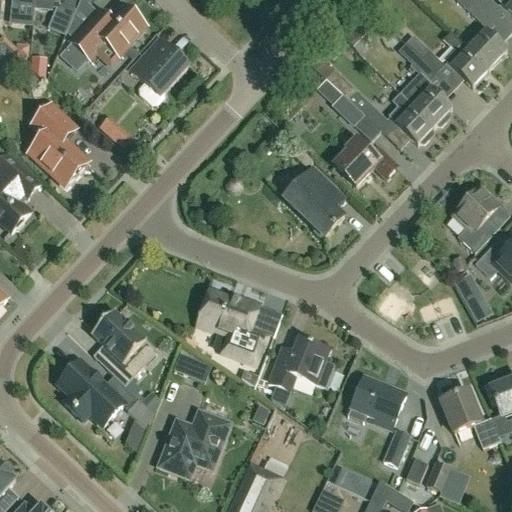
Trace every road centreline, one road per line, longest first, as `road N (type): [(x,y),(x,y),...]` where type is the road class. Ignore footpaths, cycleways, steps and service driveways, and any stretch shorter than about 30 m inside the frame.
road 1 (residential): [(8,415),(1,376),(15,339),(134,218)]
road 2 (residential): [(325,301),(480,143)]
road 3 (residential): [(325,301),(421,365),(511,335)]
road 4 (residential): [(134,218),(325,301)]
road 5 (residential): [(134,218),(258,84)]
road 6 (residential): [(108,511),(8,415)]
road 7 (residential): [(258,84),(169,0)]
